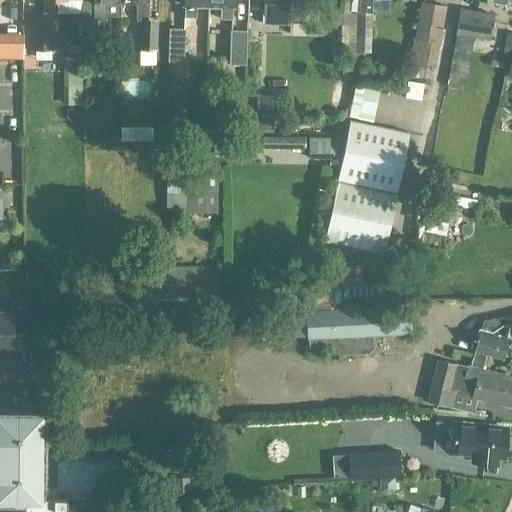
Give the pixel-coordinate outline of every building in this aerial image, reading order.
[(40,0),(41,2),(43,2),(43,14),(32,14),(32,52),(52,51),(52,15),(57,15),(57,2),(67,2),(66,0),(40,0)] [(94,0),(94,3),(93,3),(94,22),(83,22),(83,57),(100,57),(100,22),(105,22),(105,4),(120,4),(120,0),(94,0)] [(120,0),(120,4),(136,4),(136,22),(140,22),(139,51),(157,51),(157,27),(148,27),(148,3),(146,2),(146,0),(120,0)] [(209,8),(209,0),(185,0),(184,19),(196,20),(197,8),(209,8)] [(209,0),(209,8),(221,8),(220,20),(232,21),(233,0),(209,0)] [(248,0),(248,10),(264,10),(291,12),(291,0),(248,0)] [(359,0),(358,13),(371,14),(371,0),(359,0)] [(415,39),(414,39),(409,65),(427,68),(431,42),(439,43),(446,8),(422,4),(415,39)] [(493,16),(461,11),(457,35),(490,41),(493,16)] [(371,14),(358,13),(357,31),(370,32),(371,14)] [(169,29),(168,62),(184,63),(185,30),(169,29)] [(247,33),(231,33),(230,65),(246,65),(247,33)] [(82,57),(63,57),(64,87),(83,86),(82,57)] [(164,87),(164,67),(137,68),(137,87),(164,87)] [(415,71),(413,88),(430,90),(432,73),(415,71)] [(272,97),(258,97),(258,133),(272,133),(272,97)] [(130,116),(130,129),(158,129),(158,116),(130,116)] [(410,135),(351,123),(325,243),(384,256),(410,135)] [(305,137),(258,137),(258,150),(305,150),(305,137)] [(337,139),(309,138),(309,159),(337,159),(337,139)] [(216,164),(166,164),(167,211),(185,211),(185,214),(217,214),(216,164)] [(323,268),(324,294),(374,291),(373,278),(342,280),(342,267),(323,268)] [(218,268),(158,269),(158,282),(140,283),(140,286),(73,286),(73,316),(96,316),(96,310),(141,310),(141,319),(159,319),(158,310),(218,309),(218,268)] [(476,291),(476,268),(441,269),(441,292),(476,291)] [(488,288),(511,286),(511,271),(487,273),(488,288)] [(11,308),(11,313),(0,312),(0,350),(12,351),(12,335),(25,335),(26,308),(11,308)] [(373,347),(373,337),(410,335),(409,308),(308,314),(310,348),(329,348),(337,356),(366,355),(367,356),(375,348),(373,347)] [(511,317),(484,322),(476,352),(488,355),(503,359),(502,360),(511,363),(511,362),(511,317)] [(453,408),(456,393),(511,406),(511,383),(499,380),(500,376),(484,372),(488,355),(476,352),(471,369),(439,361),(429,402),(453,408)] [(385,414),(363,417),(365,428),(386,425),(385,414)] [(66,511),(66,500),(116,501),(116,457),(56,457),(56,489),(41,489),(41,416),(2,416),(2,429),(0,429),(0,460),(1,460),(1,472),(0,472),(0,473),(1,473),(1,485),(0,485),(0,502),(14,502),(13,511),(66,511)] [(506,430),(453,425),(451,451),(457,452),(456,457),(468,458),(468,452),(475,453),(475,462),(496,463),(496,455),(508,456),(509,443),(505,443),(506,430)] [(349,458),(350,480),(400,477),(398,450),(373,451),(374,457),(349,458)]
